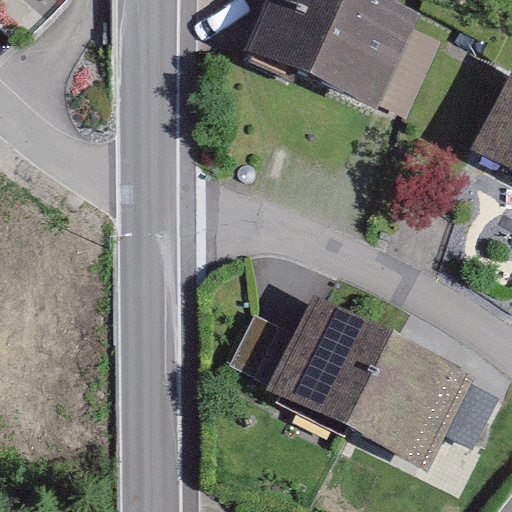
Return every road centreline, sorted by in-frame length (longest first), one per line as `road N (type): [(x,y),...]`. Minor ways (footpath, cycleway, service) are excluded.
road 1 (residential): [(511,358),(443,296),(188,204),(153,202)]
road 2 (tertiary): [(152,511),(153,202)]
road 3 (tertiary): [(153,202),(154,0)]
road 4 (residential): [(0,100),(70,157),(153,202)]
